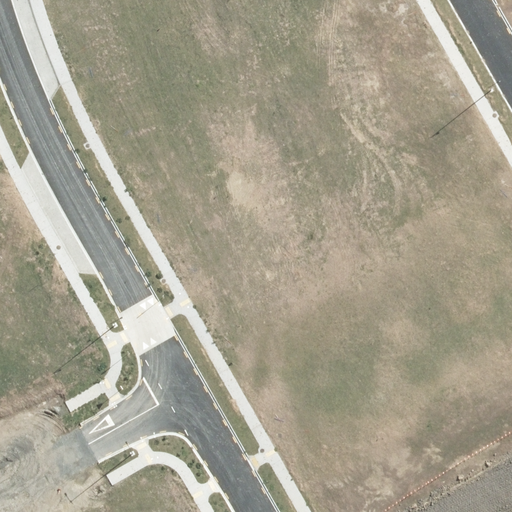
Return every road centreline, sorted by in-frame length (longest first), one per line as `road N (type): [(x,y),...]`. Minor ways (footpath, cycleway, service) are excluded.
road 1 (residential): [(0,22),(37,118),(183,389)]
road 2 (residential): [(0,487),(183,389)]
road 3 (residential): [(183,389),(255,511)]
